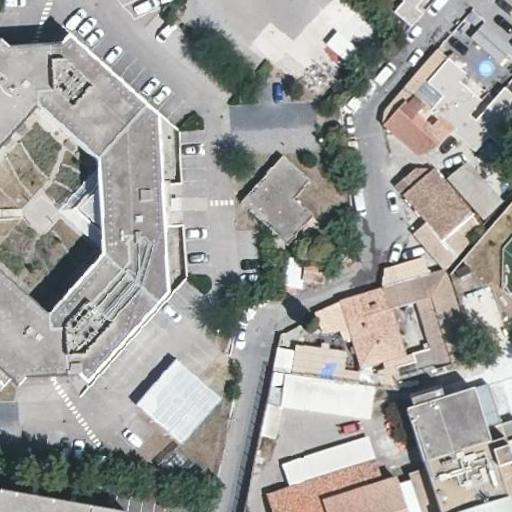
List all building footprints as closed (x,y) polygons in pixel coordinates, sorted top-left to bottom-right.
[(403,0),(404,1),(394,11),(411,26),(423,13),(416,6),(421,0),(403,0)] [(0,388),(1,389),(11,380),(19,387),(56,377),(81,390),(161,297),(156,116),(66,37),(53,43),(11,44),(4,39),(0,43),(0,388)] [(429,111),(453,132),(470,113),(482,100),(460,81),(466,73),(449,59),(428,82),(443,96),(429,111)] [(511,92),(505,86),(494,97),(511,113),(511,92)] [(511,142),(511,113),(494,97),(476,119),(470,113),(453,132),(475,151),(488,136),(506,150),(511,142)] [(285,240),(308,214),(291,199),(308,180),(279,155),(247,191),(257,200),(249,209),(285,240)] [(403,195),(442,241),(474,214),(435,168),(425,176),(417,167),(405,178),(413,187),(403,195)] [(239,199),(249,209),(257,200),(247,191),(239,199)] [(322,283),(325,270),(326,266),(304,261),(301,280),(322,283)] [(411,280),(417,301),(437,366),(475,355),(448,268),(411,280)] [(391,309),(417,301),(411,280),(384,288),(391,309)] [(391,309),(384,288),(341,301),(363,367),(404,354),(391,309)] [(274,346),(272,366),(288,367),(290,348),(274,346)] [(182,437),(216,399),(178,366),(153,395),(157,398),(158,404),(158,407),(154,414),(182,437)] [(511,511),(511,457),(507,442),(511,440),(511,420),(502,424),(501,422),(486,427),(471,387),(445,395),(441,386),(411,394),(415,406),(408,408),(426,466),(411,471),(424,511),(511,511)] [(411,511),(400,476),(370,484),(368,477),(380,473),(376,460),(267,495),(272,511),(411,511)] [(0,486),(0,511),(120,511),(121,508),(0,486)]
